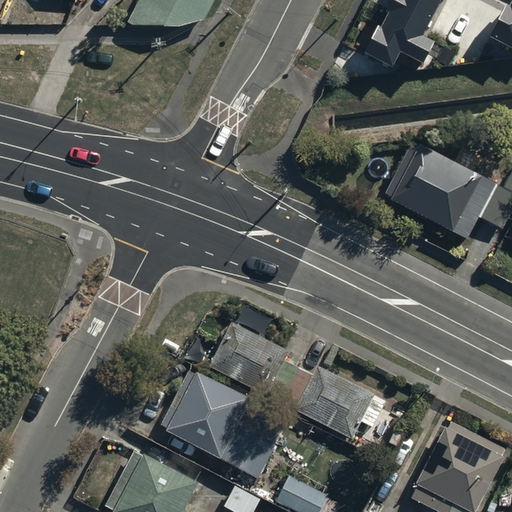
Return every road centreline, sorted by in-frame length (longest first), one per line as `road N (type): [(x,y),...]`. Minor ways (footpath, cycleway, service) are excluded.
road 1 (tertiary): [(174,201),(511,364)]
road 2 (residential): [(12,511),(174,201)]
road 3 (residential): [(174,201),(291,0)]
road 4 (tertiary): [(0,159),(174,201)]
